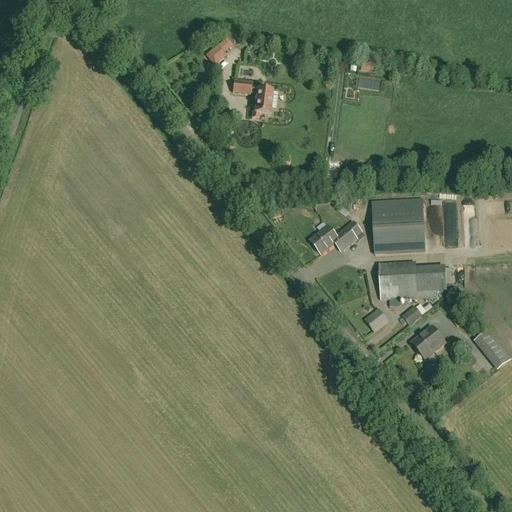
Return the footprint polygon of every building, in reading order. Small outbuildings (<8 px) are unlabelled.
[(227,40),(205,57),(214,68),(226,58),(223,55),(233,47),(227,40)] [(361,73),(370,75),(372,66),(363,64),(361,73)] [(252,85),(234,83),(232,94),(250,96),(251,94),(257,95),(255,109),(253,109),(252,120),(259,121),(259,116),(270,117),(273,93),(263,92),(263,90),(251,89),(252,85)] [(373,209),(375,257),(425,254),(423,206),(373,209)] [(317,254),(319,254),(321,256),(337,244),(343,251),(357,241),(355,238),(362,233),(354,224),(336,238),(329,228),(310,243),(315,248),(314,251),(317,254)] [(446,266),(379,269),(381,302),(389,302),(390,309),(400,308),(399,301),(418,300),(417,293),(447,292),(446,266)] [(414,308),(402,318),(409,327),(421,317),(414,308)] [(379,311),(365,322),(374,334),(388,323),(379,311)] [(457,329),(471,320),(466,313),(453,322),(457,329)] [(425,362),(446,345),(432,328),(411,345),(425,362)] [(498,371),(510,361),(488,333),(476,343),(498,371)]
